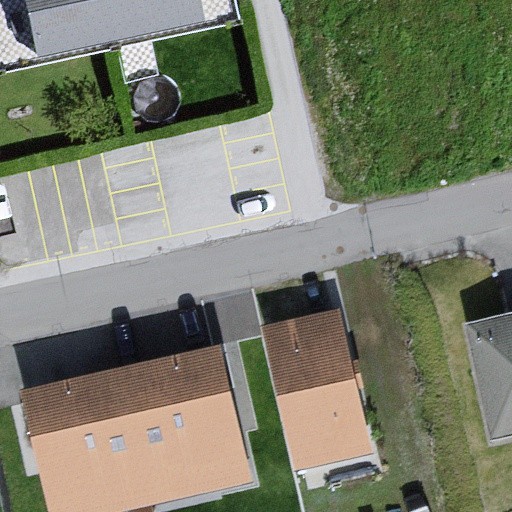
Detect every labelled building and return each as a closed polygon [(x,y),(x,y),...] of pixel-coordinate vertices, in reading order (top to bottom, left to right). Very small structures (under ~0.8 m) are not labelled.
[(194,0),(22,0),(34,52),(198,17),(194,0)] [(346,321),(267,338),(305,477),(380,460),(346,321)] [(511,323),(476,332),(499,443),(511,439),(511,323)] [(224,357),(124,380),(155,509),(256,484),(224,357)] [(124,380),(27,402),(53,511),(141,511),(155,509),(124,380)]
